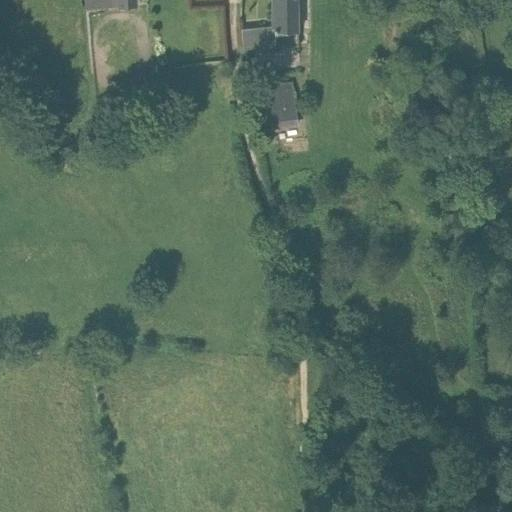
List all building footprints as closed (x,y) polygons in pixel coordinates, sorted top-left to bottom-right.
[(133,6),(132,0),(86,0),(88,11),(133,6)] [(273,0),(274,31),(297,31),(295,0),(273,0)] [(270,29),(242,31),(243,47),(272,44),(270,29)] [(297,124),(294,106),(291,82),(272,85),(273,92),(266,93),(269,110),(272,128),(297,124)] [(451,137),(431,140),(433,153),(453,150),(451,137)] [(447,213),(461,213),(461,208),(461,196),(447,196),(447,213)]
